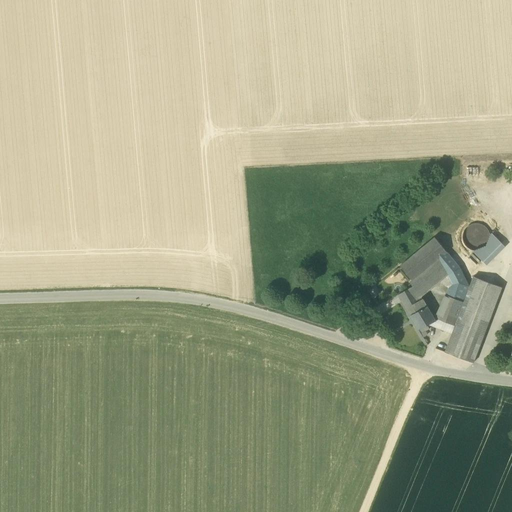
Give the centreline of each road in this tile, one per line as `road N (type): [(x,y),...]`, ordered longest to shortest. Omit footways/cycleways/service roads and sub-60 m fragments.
road 1 (unclassified): [(422,369),(215,300),(0,298)]
road 2 (unclassified): [(364,511),(422,369)]
